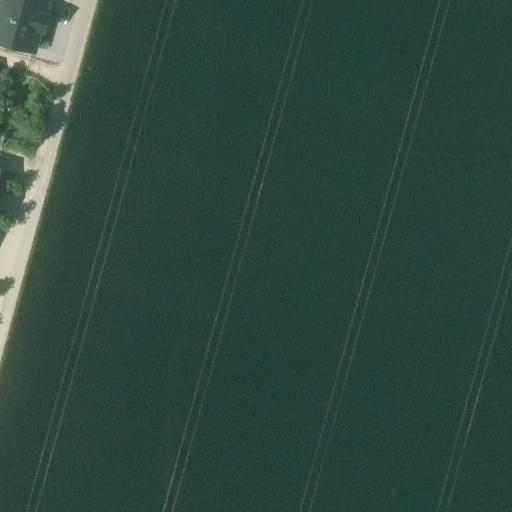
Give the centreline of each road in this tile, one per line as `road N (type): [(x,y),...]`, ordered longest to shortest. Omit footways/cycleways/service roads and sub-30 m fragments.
road 1 (track): [(52,143),(0,336)]
road 2 (unclassified): [(92,0),(52,143)]
